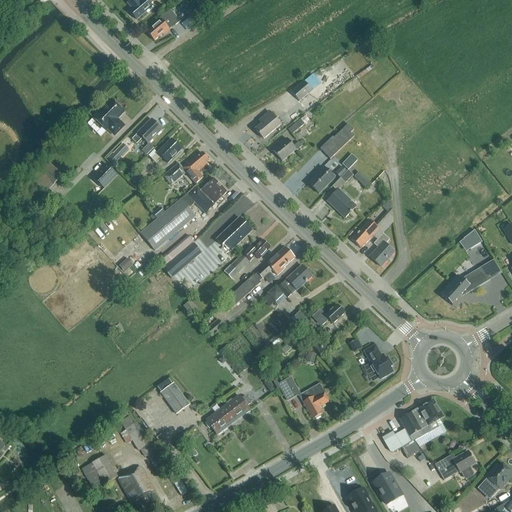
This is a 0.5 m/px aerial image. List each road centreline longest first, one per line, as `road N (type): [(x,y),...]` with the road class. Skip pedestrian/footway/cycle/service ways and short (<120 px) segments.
road 1 (secondary): [(422,346),(70,0)]
road 2 (secondary): [(204,511),(346,430),(421,374)]
road 3 (residential): [(404,259),(465,211),(463,151),(511,106)]
road 4 (track): [(139,69),(244,0)]
